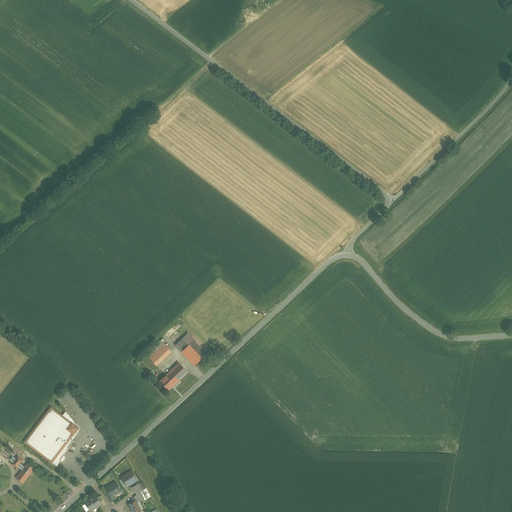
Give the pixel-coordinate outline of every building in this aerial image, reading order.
[(183,338),(176,345),(182,352),(195,365),(202,359),(207,354),(194,340),(188,334),(183,338)] [(161,340),(146,354),(157,365),(165,357),(158,349),(164,343),(161,340)] [(171,352),(164,343),(158,349),(165,357),(171,352)] [(220,348),(214,354),(217,357),(223,352),(220,348)] [(168,374),(160,381),(168,390),(176,383),(187,372),(179,364),(168,374)] [(153,368),(149,372),(146,375),(151,380),(158,374),(156,372),(153,368)] [(52,408),(26,442),(57,466),(74,440),(71,438),(78,428),(73,424),(75,422),(66,411),(62,416),(52,408)] [(23,460),(18,456),(16,459),(13,456),(10,460),(23,470),(25,467),(20,464),(23,460)] [(23,470),(18,476),(25,481),(34,469),(27,464),(25,467),(23,470)] [(132,471),(122,477),(128,486),(138,480),(132,471)] [(116,482),(106,488),(110,494),(112,497),(122,491),(116,482)] [(143,482),(133,488),(137,495),(141,492),(146,488),(143,482)] [(143,497),(141,492),(137,495),(135,496),(137,501),(143,497)] [(110,494),(106,496),(110,503),(114,501),(112,497),(110,494)] [(96,496),(86,502),(86,503),(90,509),(91,511),(101,504),(100,504),(101,503),(97,498),(96,496)] [(102,496),(97,498),(101,503),(100,504),(101,504),(103,507),(107,505),(102,496)] [(136,501),(129,505),(132,511),(136,511),(141,510),(136,501)]
